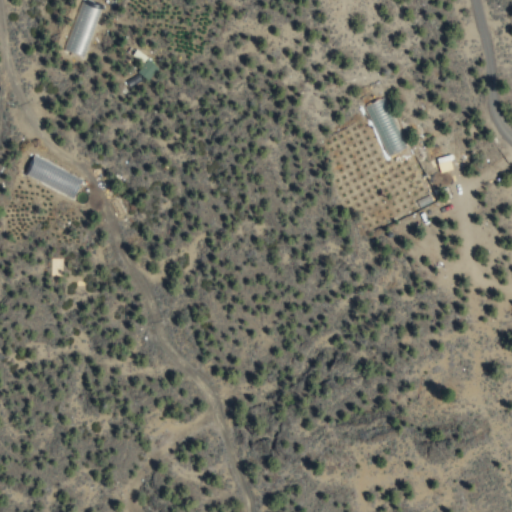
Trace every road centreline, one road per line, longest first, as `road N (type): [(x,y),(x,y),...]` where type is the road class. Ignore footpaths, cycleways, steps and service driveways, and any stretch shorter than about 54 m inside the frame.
road 1 (residential): [(0,45),(10,95),(26,123),(84,180),(163,343),(201,400),(240,511)]
road 2 (track): [(511,139),(492,112),(468,0)]
